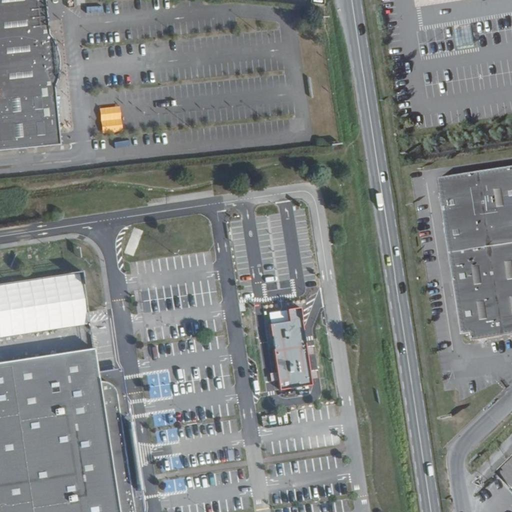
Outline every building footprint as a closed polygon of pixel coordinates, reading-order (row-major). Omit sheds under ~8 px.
[(49,36),(45,0),(0,0),(0,153),(59,148),(54,89),(57,79),(59,67),(58,58),(56,50),(52,41),(49,36)] [(511,167),(440,179),(464,335),(473,333),(474,341),(491,339),(511,335),(511,167)] [(291,253),(312,250),(310,237),(290,240),(291,253)] [(85,274),(0,284),(0,337),(91,326),(85,274)] [(190,307),(189,289),(142,291),(143,308),(190,307)] [(98,373),(95,349),(0,363),(0,511),(133,511),(130,483),(114,486),(107,440),(124,438),(118,397),(115,387),(111,385),(110,383),(107,383),(102,382),(100,381),(98,373)] [(143,511),(123,369),(98,373),(100,381),(102,382),(107,383),(110,383),(111,385),(115,387),(118,397),(124,438),(107,440),(114,486),(130,483),(133,511),(143,511)] [(511,458),(497,473),(511,488),(511,458)]
